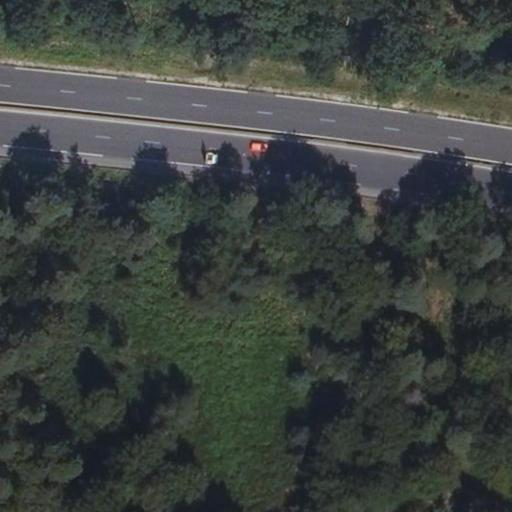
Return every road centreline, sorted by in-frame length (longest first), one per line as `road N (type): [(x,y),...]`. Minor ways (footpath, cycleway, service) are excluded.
road 1 (primary): [(0,126),(511,188)]
road 2 (primary): [(511,142),(0,85)]
